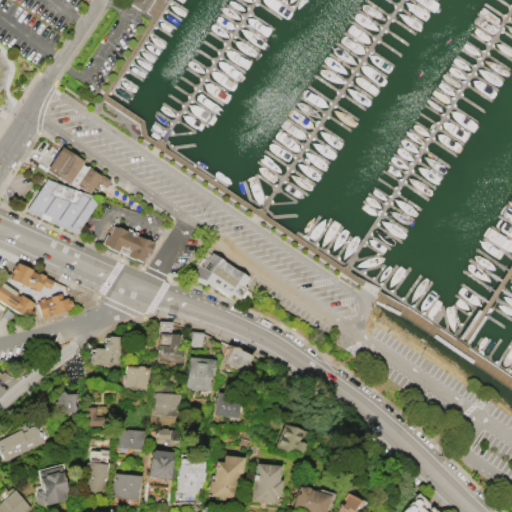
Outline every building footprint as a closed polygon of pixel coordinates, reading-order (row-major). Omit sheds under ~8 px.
[(128,2),(129,0),(150,0),(142,12),(128,2)] [(62,149),(47,172),(68,187),(69,186),(77,191),(78,189),(89,196),(92,192),(101,199),(112,183),(77,159),(62,149)] [(25,213),(46,180),(100,201),(77,236),(25,213)] [(112,228),(108,237),(105,236),(101,247),(145,265),(153,245),(112,228)] [(229,295),(211,283),(210,285),(205,282),(203,285),(194,278),(195,276),(191,273),(202,257),(207,260),(212,252),(217,256),(218,255),(222,258),(220,260),(236,271),(238,269),(248,276),(243,284),(247,287),(239,299),(230,293),(229,295)] [(16,262),(51,281),(48,287),(41,284),(38,289),(35,288),(35,289),(31,288),(32,286),(24,283),(24,284),(9,278),(12,271),(11,271),(14,265),(14,266),(16,262)] [(16,291),(14,294),(18,296),(19,294),(32,303),(28,309),(32,311),(29,315),(24,312),(22,315),(11,309),(11,308),(0,300),(0,283),(1,282),(16,291)] [(69,299),(71,304),(69,305),(69,307),(40,315),(36,301),(39,300),(39,299),(43,298),(44,299),(50,297),(50,296),(59,293),(61,299),(66,297),(66,299),(69,299)] [(161,321),(173,322),(172,333),(160,332),(161,321)] [(189,331),(203,333),(201,347),(187,345),(189,331)] [(156,345),(168,346),(169,333),(179,334),(178,348),(180,348),(180,351),(184,352),(183,362),(155,360),(156,345)] [(109,336),(120,337),(117,366),(89,363),(89,355),(94,355),(95,348),(103,348),(104,343),(108,344),(109,336)] [(223,362),(230,345),(233,346),(233,345),(238,348),(239,350),(251,355),(248,363),(250,364),(246,372),(223,362)] [(187,357),(214,359),(212,374),(210,374),(209,382),(210,383),(210,391),(205,391),(205,389),(190,387),(184,387),(187,357)] [(148,367),(146,390),(123,387),(125,364),(148,367)] [(176,415),(152,414),(153,397),(149,397),(150,382),(167,383),(167,390),(177,391),(176,415)] [(76,394),(76,411),(57,412),(56,394),(62,389),(68,394),(76,394)] [(214,415),(216,391),(229,393),(229,394),(245,396),(244,406),(239,406),(238,417),(214,415)] [(85,426),(85,407),(94,407),(94,416),(115,416),(116,425),(85,426)] [(285,420),(305,428),(302,436),(308,438),(303,452),(296,449),(295,452),(276,445),(285,420)] [(20,429),(22,432),(27,430),(26,428),(36,424),(44,441),(10,458),(4,461),(0,453),(0,438),(9,434),(20,429)] [(141,430),(140,449),(130,448),(130,447),(115,447),(116,429),(124,430),(124,429),(141,430)] [(157,429),(179,430),(178,446),(167,445),(167,442),(163,442),(163,439),(157,439),(157,429)] [(185,431),(202,432),(202,444),(184,443),(185,431)] [(151,447),(172,449),(170,478),(148,476),(149,455),(151,455),(151,447)] [(223,452),(243,454),(242,470),(236,469),(234,495),(226,494),(226,497),(219,496),(219,493),(212,492),(212,488),(210,488),(211,478),(213,478),(215,458),(223,458),(223,452)] [(191,496),(184,495),(184,492),(176,491),(180,458),(181,458),(203,460),(203,465),(203,471),(204,471),(203,481),(199,481),(198,494),(191,493),(191,496)] [(110,464),(107,496),(102,495),(102,493),(87,492),(90,462),(93,463),(93,459),(102,460),(102,463),(110,464)] [(251,500),(255,463),(280,465),(278,479),(281,480),(279,496),(277,496),(276,503),(251,500)] [(45,504),(45,500),(36,502),(34,493),(36,493),(36,491),(41,489),(38,477),(43,476),(43,474),(57,471),(57,472),(62,471),(67,490),(62,491),(64,499),(45,504)] [(143,476),(141,499),(115,497),(115,490),(113,489),(113,483),(116,483),(117,473),(143,476)] [(301,484),(332,494),(326,511),(315,511),(294,505),(301,484)] [(0,511),(0,501),(11,492),(16,487),(38,511),(0,511)] [(349,511),(339,511),(337,511),(347,492),(360,500),(353,511),(350,511),(349,511)] [(402,511),(419,493),(430,502),(424,509),(427,511),(432,506),(439,511),(402,511)]
